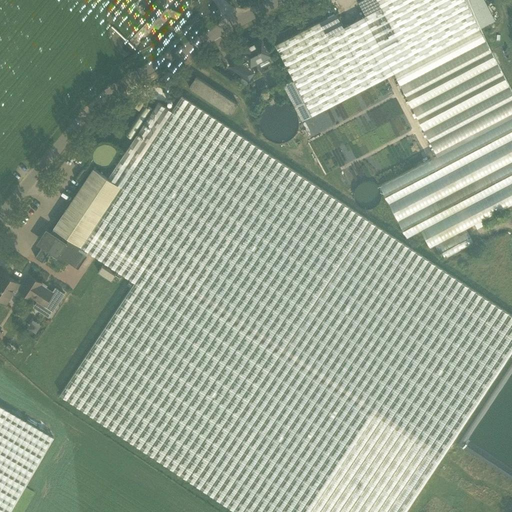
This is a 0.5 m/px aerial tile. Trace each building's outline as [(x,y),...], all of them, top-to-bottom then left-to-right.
[(177,16),(183,0),(182,0),(159,0),(146,15),(158,26),(170,14),(177,16)] [(327,35),(320,21),(275,44),(313,115),(394,73),(437,155),(380,185),(407,237),(421,229),(430,246),(511,203),(511,91),(479,28),(464,0),(377,0),(381,7),(365,15),(343,26),(327,35)] [(381,7),(377,0),(359,0),(358,1),(365,15),(381,7)] [(464,0),(479,28),(495,20),(484,0),(464,0)] [(336,12),(320,21),(327,35),(343,26),(336,12)] [(246,67),(250,65),(251,66),(271,56),(262,39),(242,49),(248,61),(241,64),(234,59),(229,66),(249,79),(254,72),(246,67)] [(237,103),(196,76),(189,87),(230,114),(237,103)] [(249,82),(242,78),(239,83),(245,87),(249,82)] [(511,311),(369,220),(182,96),(172,111),(158,102),(108,177),(121,186),(81,246),(118,271),(135,282),(60,394),(237,511),(405,511),(451,443),(511,351),(511,311)] [(135,107),(139,110),(144,103),(140,101),(135,107)] [(94,168),(54,228),(43,245),(46,246),(37,259),(43,262),(51,250),(78,268),(87,255),(79,249),(81,246),(121,186),(108,177),(94,168)] [(378,182),(359,182),(360,200),(378,199),(378,182)] [(98,272),(103,275),(112,281),(116,274),(102,266),(98,272)] [(22,285),(19,283),(3,272),(0,275),(0,302),(1,304),(4,303),(5,301),(7,303),(17,287),(19,289),(18,290),(33,299),(37,301),(33,307),(49,317),(65,293),(55,287),(55,288),(53,291),(46,287),(42,285),(44,282),(30,274),(22,285)] [(33,319),(28,327),(37,332),(42,324),(33,319)] [(0,511),(9,511),(54,437),(0,405),(0,511)]
